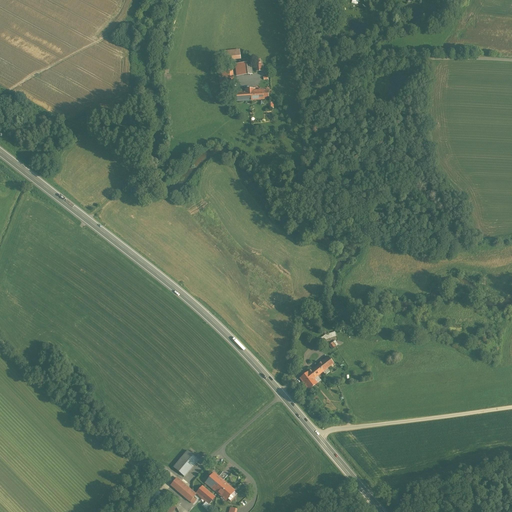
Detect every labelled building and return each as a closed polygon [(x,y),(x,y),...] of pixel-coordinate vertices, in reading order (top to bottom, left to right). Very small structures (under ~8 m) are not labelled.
[(239,50),(225,52),(226,62),(241,60),(239,50)] [(251,62),(235,64),(237,76),(252,74),(251,62)] [(255,89),(244,90),(245,92),(236,93),(237,102),(269,100),(268,91),(255,92),(255,89)] [(322,338),(325,341),(327,339),(336,336),(335,332),(324,336),(322,338)] [(328,357),(308,372),(314,379),(334,364),(328,357)] [(308,372),(300,378),(309,390),(317,383),(314,379),(308,372)] [(198,459),(188,450),(174,465),(184,475),(198,459)] [(236,488),(214,470),(205,482),(227,499),(236,488)] [(177,477),(171,484),(191,501),(197,493),(177,477)] [(216,495),(203,485),(197,491),(211,502),(216,495)] [(168,511),(173,511),(178,507),(174,503),(167,511),(168,511)]
